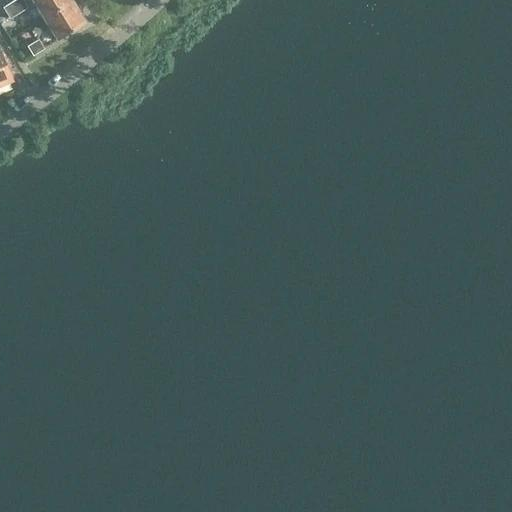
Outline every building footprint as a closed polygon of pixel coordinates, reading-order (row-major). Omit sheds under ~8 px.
[(14,0),(3,8),(6,13),(25,2),(23,0),(14,0)] [(72,0),(31,0),(44,19),(73,1),(72,0)] [(73,1),(44,19),(57,40),(86,22),(73,1)] [(25,2),(6,13),(10,19),(28,8),(25,2)] [(38,39),(27,46),(32,56),(44,49),(38,39)] [(0,53),(0,86),(12,82),(0,53)]
